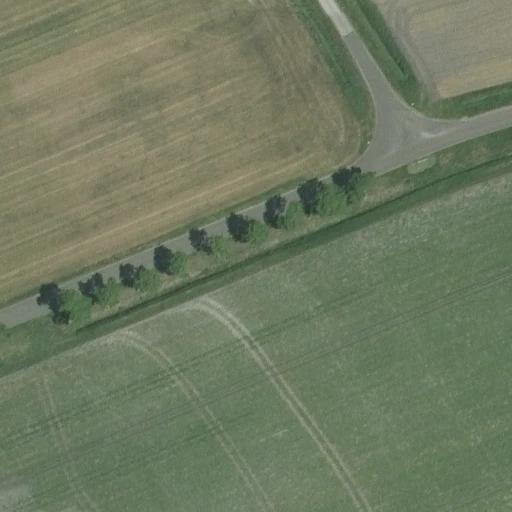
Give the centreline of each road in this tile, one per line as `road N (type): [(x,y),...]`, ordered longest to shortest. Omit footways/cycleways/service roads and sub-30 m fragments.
road 1 (unclassified): [(0,322),(414,151)]
road 2 (unclassified): [(414,151),(326,0)]
